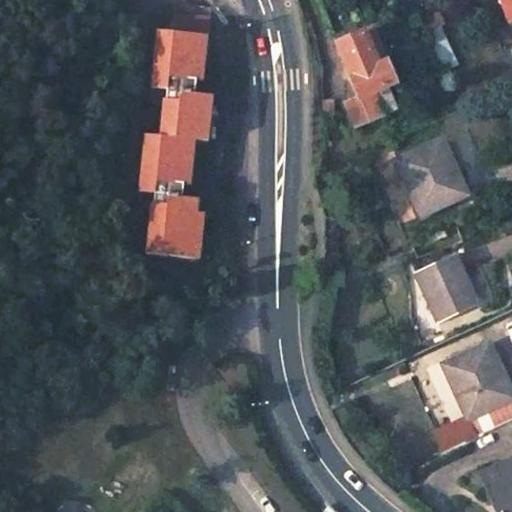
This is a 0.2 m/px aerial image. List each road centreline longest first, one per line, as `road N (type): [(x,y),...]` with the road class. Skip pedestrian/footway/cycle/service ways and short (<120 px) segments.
road 1 (tertiary): [(375,511),(303,426),(280,353),(283,79),(264,0)]
road 2 (unknown): [(271,511),(206,420),(203,376),(224,341),(281,321)]
